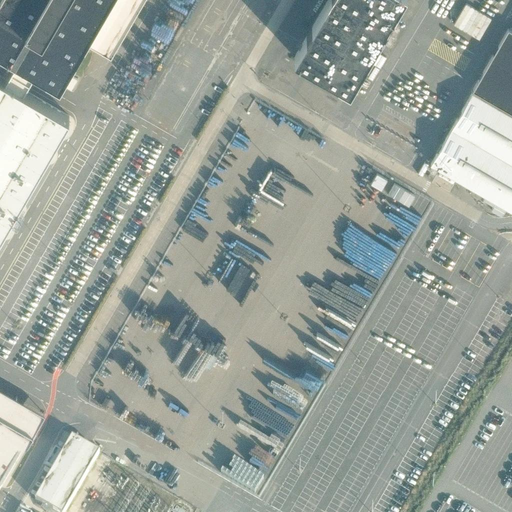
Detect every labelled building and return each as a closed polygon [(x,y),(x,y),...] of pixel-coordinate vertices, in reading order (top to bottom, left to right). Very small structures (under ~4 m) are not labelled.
[(0,0),(0,46),(22,58),(40,69),(62,81),(109,0),(0,0)] [(412,0),(335,0),(300,60),(356,94),(412,0)] [(465,1),(454,23),(480,36),(491,15),(465,1)] [(511,29),(509,28),(474,90),(511,112),(511,29)] [(12,75),(0,68),(0,229),(70,109),(30,86),(40,69),(22,58),(12,75)] [(511,112),(474,90),(431,164),(511,211),(511,112)] [(365,133),(406,151),(418,124),(377,106),(365,133)] [(0,491),(49,407),(0,378),(0,491)] [(57,511),(63,511),(98,453),(71,438),(35,499),(57,511)]
